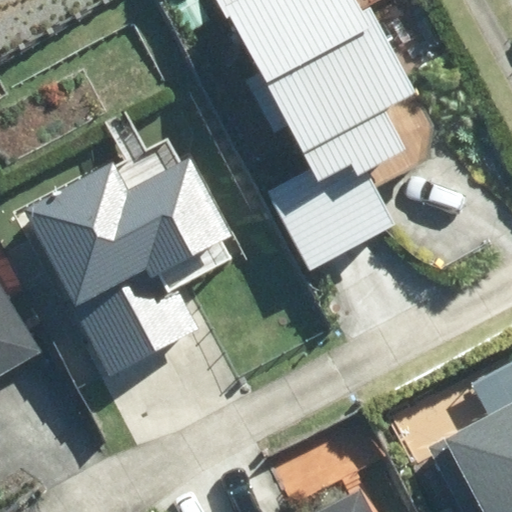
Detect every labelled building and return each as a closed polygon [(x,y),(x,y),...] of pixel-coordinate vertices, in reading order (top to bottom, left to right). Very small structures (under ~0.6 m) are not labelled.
[(260,196),(302,276),(388,231),(359,176),(397,156),(377,117),(406,101),(360,14),(352,18),(342,0),(207,0),(300,175),(260,196)] [(105,168),(17,216),(102,379),(193,332),(172,292),(232,261),(182,163),(120,195),(105,168)] [(0,379),(36,358),(0,297),(0,379)] [(511,511),(511,404),(434,444),(469,511),(511,511)] [(360,511),(351,494),(315,511),(360,511)]
